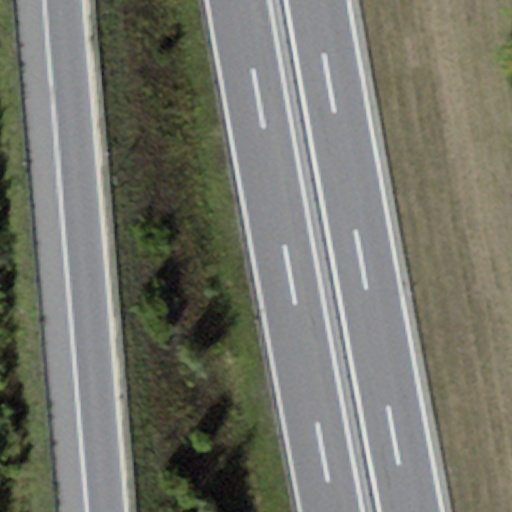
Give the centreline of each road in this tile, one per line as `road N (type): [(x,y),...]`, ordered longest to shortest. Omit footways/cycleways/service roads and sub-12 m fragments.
road 1 (trunk): [(412,511),(316,0)]
road 2 (trunk): [(244,0),(338,511)]
road 3 (trunk): [(65,0),(113,511)]
